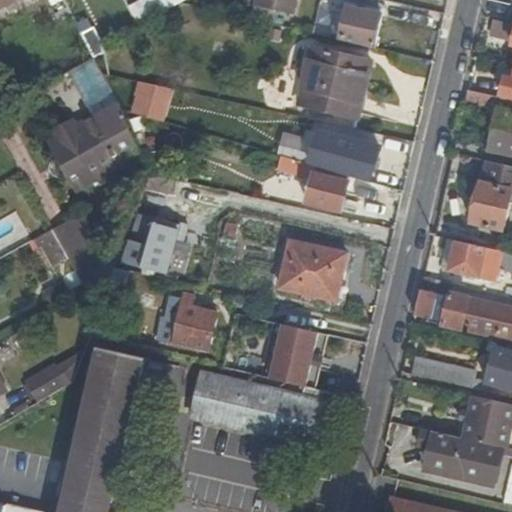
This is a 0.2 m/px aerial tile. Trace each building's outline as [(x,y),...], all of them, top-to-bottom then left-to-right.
[(0,0),(0,10),(18,0),(0,0)] [(137,0),(130,4),(140,22),(180,0),(137,0)] [(289,13),(291,0),(255,0),(255,5),(289,13)] [(376,46),(383,16),(349,8),(342,37),(376,46)] [(359,119),(373,63),(313,49),(300,105),(359,119)] [(119,103),(105,76),(96,57),(71,71),(94,117),(119,103)] [(511,98),(511,77),(506,76),(501,96),(511,98)] [(511,100),(468,90),(466,103),(499,110),(489,150),(511,155),(511,100)] [(119,103),(94,117),(75,127),(55,138),(50,141),(58,158),(67,174),(77,191),(123,165),(113,148),(134,137),(123,110),(119,103)] [(55,138),(75,127),(72,122),(52,132),(55,138)] [(384,180),(386,172),(392,145),(361,138),(352,172),(384,180)] [(342,212),(350,183),(316,173),(318,165),(290,157),(287,168),(315,176),(308,202),(342,212)] [(61,178),(67,174),(58,158),(51,161),(49,168),(54,175),(61,178)] [(511,166),(489,161),(484,182),(481,181),(472,224),(504,232),(511,197),(511,166)] [(350,183),(351,175),(318,165),(316,173),(350,183)] [(404,190),(407,178),(386,172),(384,180),(352,172),(351,175),(404,190)] [(177,194),(180,181),(150,174),(144,187),(177,194)] [(177,194),(144,187),(139,201),(174,209),(177,194)] [(158,217),(157,221),(143,218),(139,233),(132,231),(129,239),(132,240),(124,262),(168,272),(177,240),(183,241),(188,223),(181,222),(180,225),(162,220),(162,218),(158,217)] [(71,258),(70,256),(65,248),(55,230),(44,237),(59,265),(71,258)] [(70,256),(99,240),(94,232),(65,248),(70,256)] [(99,309),(106,290),(113,267),(99,240),(70,256),(71,258),(87,287),(99,309)] [(488,249),(458,241),(451,271),(481,278),(488,249)] [(345,273),(350,255),(294,242),(283,287),(335,299),(341,272),(345,273)] [(488,249),(481,278),(494,281),(497,269),(502,252),(488,249)] [(511,278),(511,254),(502,252),(497,269),(511,272),(511,277),(511,279),(511,278)] [(422,289),(415,316),(445,322),(444,325),(462,329),(464,322),(471,324),(469,328),(511,338),(511,311),(469,300),(469,298),(452,294),(451,296),(422,289)] [(93,331),(91,332),(105,336),(119,294),(106,290),(99,311),(93,331)] [(182,311),(181,317),(175,342),(209,350),(218,313),(193,307),(196,297),(184,293),(182,304),(177,303),(176,309),(182,311)] [(305,386),(306,386),(320,332),(286,324),(272,378),(305,386)] [(511,345),(497,342),(486,383),(511,389),(511,345)] [(110,511),(146,357),(99,347),(61,511),(41,511),(0,503),(0,511),(110,511)] [(30,383),(41,402),(73,383),(84,353),(63,366),(62,364),(30,383)] [(419,358),(415,376),(470,388),(474,373),(419,358)] [(323,448),(336,393),(306,386),(305,386),(304,394),(302,397),(202,372),(191,416),(323,448)] [(511,404),(473,395),(468,418),(463,438),(464,438),(509,448),(511,434),(511,404)] [(461,416),(456,436),(463,438),(468,418),(461,416)] [(456,436),(425,429),(420,447),(430,449),(435,450),(430,473),(429,477),(447,480),(447,476),(453,454),(460,456),(464,438),(463,438),(456,436)] [(453,454),(447,476),(495,487),(502,455),(511,457),(511,448),(509,448),(464,438),(460,456),(453,454)] [(435,450),(430,449),(425,472),(430,473),(435,450)] [(390,511),(448,511),(393,499),(390,511)]
